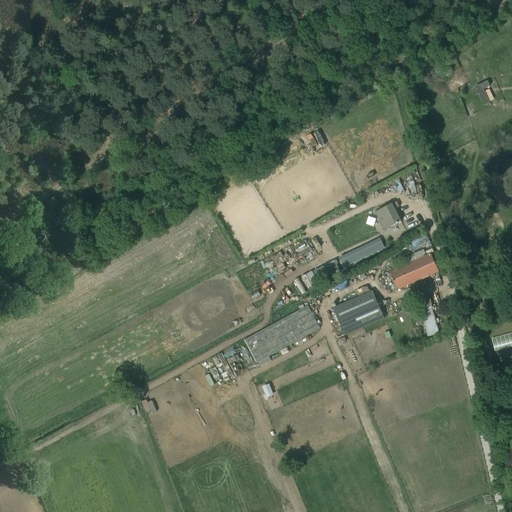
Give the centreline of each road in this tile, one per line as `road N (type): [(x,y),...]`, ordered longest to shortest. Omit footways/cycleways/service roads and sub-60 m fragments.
road 1 (track): [(0,224),(351,0)]
road 2 (track): [(499,511),(433,231)]
